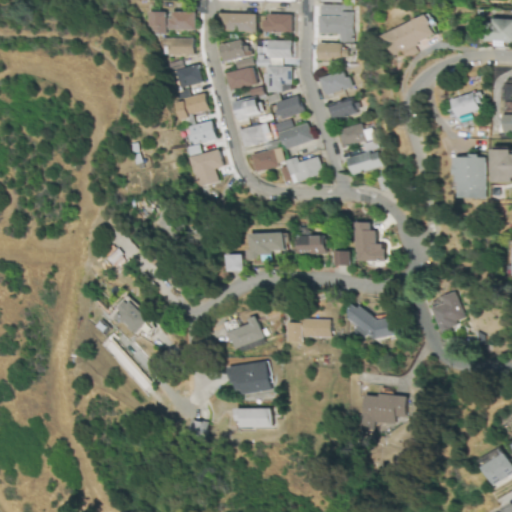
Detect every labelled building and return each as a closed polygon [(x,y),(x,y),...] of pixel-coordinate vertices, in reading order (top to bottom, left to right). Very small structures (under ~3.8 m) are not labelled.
[(319,33),(340,34),(339,43),(352,43),(353,6),(321,5),(321,15),(320,15),(319,33)] [(165,34),(165,11),(149,11),(149,34),(165,34)] [(195,12),(168,12),(168,30),(195,30),(195,12)] [(256,32),(256,14),(222,13),(221,31),(256,32)] [(293,15),(266,14),(265,33),(293,33),(293,15)] [(402,61),(421,52),(417,44),(436,35),(427,16),(389,33),(402,61)] [(511,42),(511,19),(487,18),(486,41),(511,42)] [(194,39),(162,38),(161,55),(194,55),(194,39)] [(224,62),(250,56),(245,39),(220,45),(224,62)] [(292,59),(292,41),(268,40),(268,54),(257,54),(256,66),(269,66),(269,58),(292,59)] [(342,44),(319,43),(318,61),(342,61),(342,44)] [(235,61),(236,69),(254,67),(253,58),(235,61)] [(203,83),(199,65),(171,71),(174,89),(203,83)] [(291,66),(265,67),(266,92),(292,91),(291,66)] [(258,85),(253,67),(226,74),(231,91),(258,85)] [(321,77),(324,95),(351,89),(347,71),(321,77)] [(209,111),(205,94),(174,101),(178,119),(209,111)] [(282,119),(304,112),(299,96),(276,103),(282,119)] [(261,114),(257,97),(233,102),(238,120),(261,114)] [(334,119),(357,114),(353,99),(330,104),(334,119)] [(276,124),(284,150),(314,141),(308,123),(294,128),(291,119),(276,124)] [(187,127),(191,145),(217,139),(213,121),(187,127)] [(272,141),(267,123),(240,130),(245,147),(272,141)] [(363,130),(361,124),(339,129),(342,146),(372,140),(370,129),(363,130)] [(256,171),(286,164),(282,147),(252,154),(256,171)] [(347,159),(353,176),(382,166),(376,149),(347,159)] [(223,167),(220,151),(189,156),(194,187),(218,183),(215,169),(223,167)] [(487,156),(459,156),(459,198),(486,199),(487,156)] [(293,183),(325,174),(320,157),(300,162),(299,157),(287,160),(293,183)] [(153,223),(172,239),(183,226),(165,210),(153,223)] [(384,261),(384,244),(377,244),(376,230),(371,230),(371,222),(355,223),(356,261),(384,261)] [(297,254),(326,254),(327,236),(297,236),(297,254)] [(351,265),(351,251),(334,251),(334,266),(351,265)] [(243,254),(227,255),(227,271),(244,271),(243,254)] [(442,296),(445,303),(432,308),(441,333),(458,327),(456,321),(465,318),(455,292),(442,296)] [(136,335),(151,319),(129,298),(113,314),(136,335)] [(229,332),(237,354),(267,344),(257,316),(249,319),(250,324),(229,332)] [(289,323),(288,342),(304,342),(304,337),(332,338),(333,320),(304,319),(304,323),(289,323)] [(238,395),(273,390),(269,362),(230,367),(232,384),(236,384),(238,395)] [(363,394),(362,429),(374,430),(374,423),(396,424),(396,417),(407,418),(408,396),(363,394)] [(273,408),(239,409),(240,428),(274,427),(273,408)] [(206,435),(207,422),(190,421),(189,434),(206,435)] [(511,475),(511,462),(507,453),(482,467),(493,486),(511,475)]
